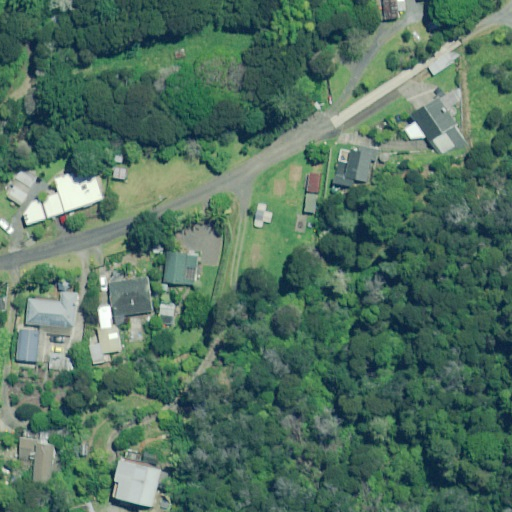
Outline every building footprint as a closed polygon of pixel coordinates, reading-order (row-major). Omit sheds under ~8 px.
[(409,11),(407,0),(381,0),(384,21),(403,19),(403,12),(409,11)] [(460,59),(453,50),(416,74),(422,84),(460,59)] [(412,114),(416,121),(404,128),(410,141),(431,139),(443,160),(468,145),(457,126),(459,124),(443,96),(412,114)] [(374,149),(361,148),(343,145),(337,184),(355,187),(356,179),(370,181),(374,149)] [(127,168),(115,167),(114,178),(127,179),(127,168)] [(38,179),(24,171),(8,196),(22,205),(38,179)] [(106,200),(97,172),(78,178),(76,171),(55,177),(62,200),(57,201),(61,214),(106,200)] [(321,174),(306,173),(305,192),(320,192),(321,174)] [(318,196),(305,194),(303,216),(316,217),(318,196)] [(197,285),(199,253),(168,251),(166,282),(197,285)] [(100,307),(105,353),(123,351),(120,325),(133,324),(132,314),(154,311),(150,277),(110,282),(113,306),(100,307)] [(80,293),(55,291),(54,301),(30,299),(27,330),(22,330),(19,360),(45,362),(46,349),(58,350),(60,335),(76,336),(80,293)] [(0,312),(8,312),(7,297),(0,298),(0,312)] [(178,303),(163,300),(159,322),(174,325),(178,303)] [(59,446),(23,439),(20,456),(29,458),(25,479),(52,484),(59,446)] [(163,469),(125,460),(120,480),(124,481),(120,498),(155,506),(163,469)]
